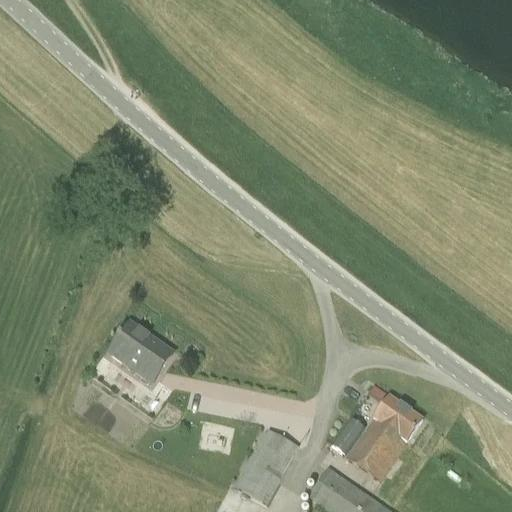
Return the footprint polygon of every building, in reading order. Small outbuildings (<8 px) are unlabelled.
[(157,380),(172,358),(129,328),(108,357),(151,387),(153,385),(157,380)] [(422,423),(389,400),(345,462),(379,486),(422,423)] [(350,424),(331,451),(343,461),(362,432),(350,424)] [(298,451),(267,434),(236,492),(266,509),(298,451)] [(306,502),(321,511),(384,511),(327,472),(306,502)]
